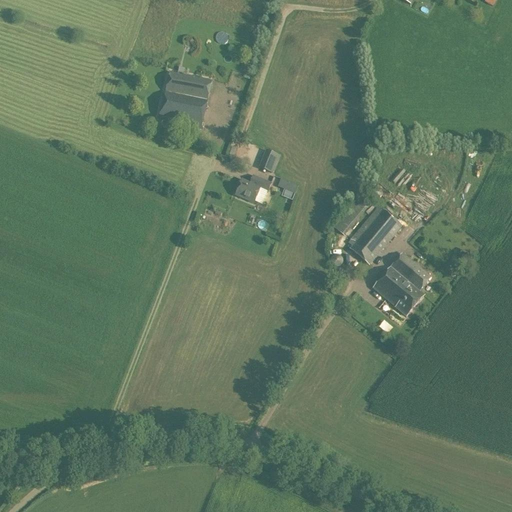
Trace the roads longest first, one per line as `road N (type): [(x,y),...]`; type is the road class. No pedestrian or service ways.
road 1 (unclassified): [(399,511),(254,446),(187,442),(98,454)]
road 2 (unclassified): [(98,454),(208,169)]
road 3 (track): [(208,169),(252,15),(272,7),(351,10),(370,0)]
road 4 (unknown): [(254,446),(269,400),(353,279)]
